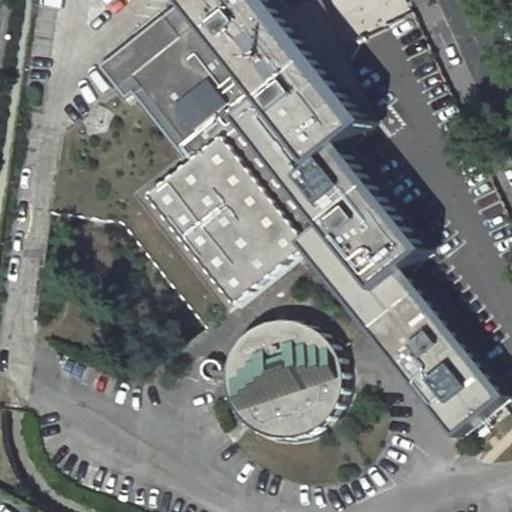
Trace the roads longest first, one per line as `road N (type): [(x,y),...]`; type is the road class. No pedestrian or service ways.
road 1 (unknown): [(340,290),(465,477)]
road 2 (residential): [(511,113),(457,0)]
